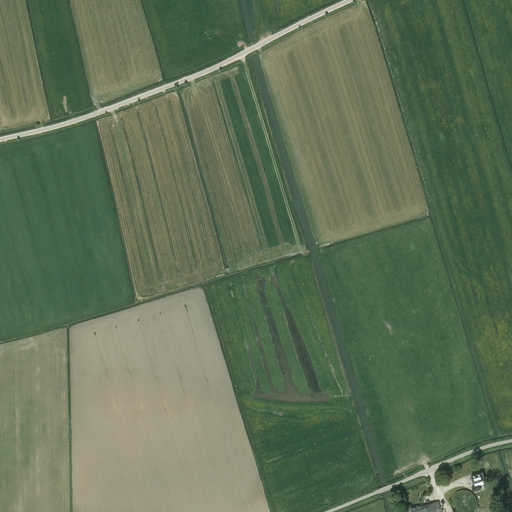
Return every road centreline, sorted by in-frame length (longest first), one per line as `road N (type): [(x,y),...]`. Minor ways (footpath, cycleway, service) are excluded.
road 1 (unclassified): [(0,140),(205,73),(352,0)]
road 2 (unclassified): [(330,511),(511,441)]
